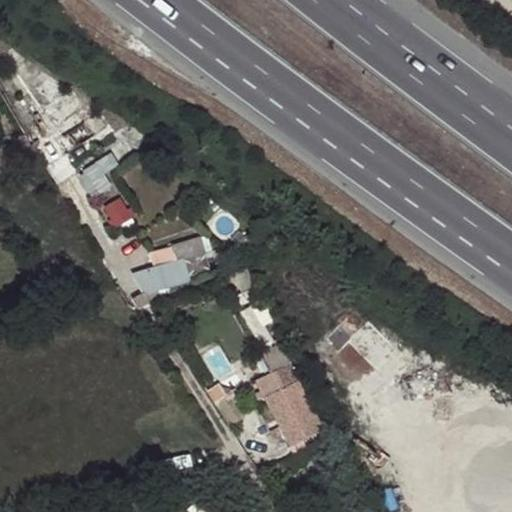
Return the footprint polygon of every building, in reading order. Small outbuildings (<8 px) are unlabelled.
[(46,155),(52,166),(94,135),(101,145),(118,132),(101,109),(74,82),(49,100),(55,109),(39,119),(41,123),(31,130),(33,132),(38,141),(40,146),(46,155)] [(13,140),(0,144),(0,167),(5,166),(7,171),(46,155),(40,146),(38,141),(36,142),(31,130),(24,133),(30,144),(17,150),(13,140)] [(24,133),(13,140),(17,150),(30,144),(24,133)] [(94,135),(52,166),(62,183),(85,168),(80,161),(101,145),(94,135)] [(90,169),(104,191),(119,182),(105,160),(90,169)] [(118,225),(137,214),(126,195),(107,206),(118,225)] [(150,259),(130,265),(140,285),(143,287),(189,273),(187,269),(182,252),(203,246),(198,228),(169,238),(169,237),(146,244),(150,259)] [(182,252),(187,269),(208,262),(203,246),(182,252)] [(247,268),(232,274),(241,294),(255,288),(247,268)] [(127,292),(133,304),(147,295),(144,291),(140,285),(127,292)] [(294,363),(259,379),(293,446),(328,429),(294,363)] [(227,395),(217,402),(234,426),(243,420),(227,395)]
